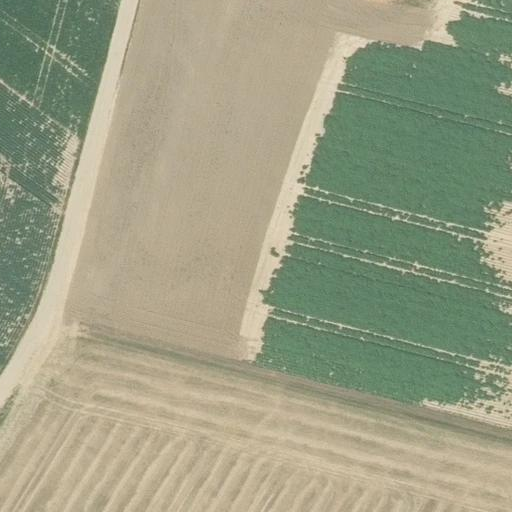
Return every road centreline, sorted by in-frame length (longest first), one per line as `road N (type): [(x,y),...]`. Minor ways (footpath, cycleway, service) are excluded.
road 1 (track): [(511,434),(55,313)]
road 2 (track): [(0,403),(55,313),(138,0)]
